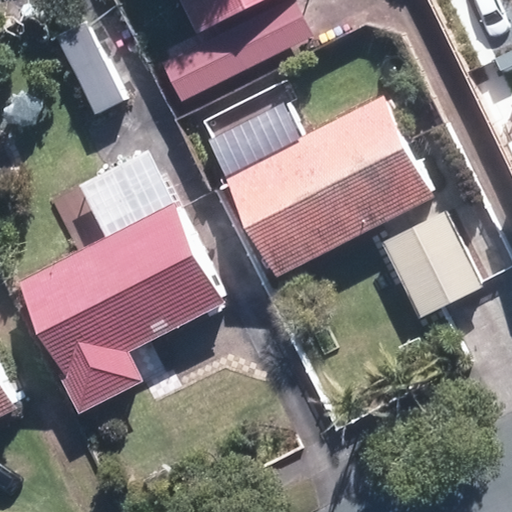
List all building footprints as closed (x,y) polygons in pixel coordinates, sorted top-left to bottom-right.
[(184,0),(203,36),(162,56),(186,105),(321,37),(302,0),(184,0)] [(59,31),(98,109),(126,96),(88,18),(59,31)] [(281,270),(437,190),(386,90),(230,170),(281,270)] [(228,296),(155,147),(125,161),(150,212),(23,274),(66,363),(63,365),(82,406),(147,373),(132,343),(228,296)] [(417,312),(481,281),(447,208),(382,239),(417,312)] [(0,410),(18,402),(0,365),(0,410)]
